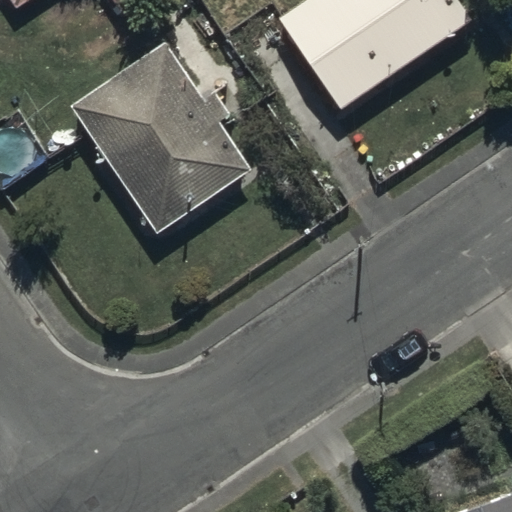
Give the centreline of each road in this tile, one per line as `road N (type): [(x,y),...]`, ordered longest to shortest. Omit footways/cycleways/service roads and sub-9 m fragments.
road 1 (residential): [(511,207),(90,495)]
road 2 (residential): [(90,495),(0,361)]
